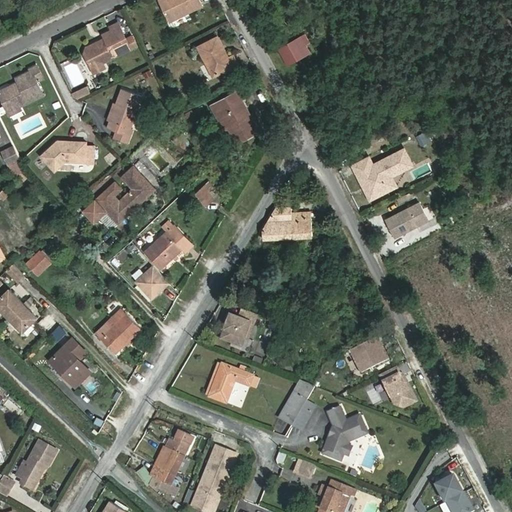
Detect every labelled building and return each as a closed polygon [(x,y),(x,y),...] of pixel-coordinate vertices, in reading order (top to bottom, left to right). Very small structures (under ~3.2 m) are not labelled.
[(200,0),(167,0),(160,3),(169,21),(203,5),(200,0)] [(106,39),(86,48),(85,52),(92,68),(137,46),(133,37),(127,40),(118,23),(111,27),(112,30),(104,35),(106,39)] [(218,37),(198,47),(214,77),(238,65),(234,56),(229,59),(218,37)] [(302,37),(280,49),(288,65),(310,53),(302,37)] [(31,72),(17,78),(19,82),(0,90),(0,94),(6,108),(17,104),(20,106),(44,95),(37,82),(44,78),(38,66),(30,69),(31,72)] [(79,100),(91,94),(88,86),(72,94),(74,98),(79,100)] [(123,89),(118,104),(111,122),(118,125),(116,131),(130,137),(133,129),(131,128),(142,96),(123,89)] [(234,93),(212,105),(219,120),(224,117),(238,144),(260,132),(244,102),(240,104),(234,93)] [(6,108),(10,115),(22,109),(20,106),(17,104),(6,108)] [(183,154),(194,146),(185,133),(174,140),(183,154)] [(58,141),(42,156),(42,157),(34,164),(41,171),(49,164),(55,171),(66,161),(87,163),(87,164),(95,165),(96,145),(87,145),(87,142),(58,141)] [(15,147),(2,153),(8,165),(20,159),(15,147)] [(402,149),(373,164),(368,155),(352,164),(364,186),(370,183),(372,185),(370,186),(375,197),(388,190),(384,183),(393,178),(392,175),(389,170),(398,165),(401,170),(411,165),(402,149)] [(389,170),(392,175),(401,170),(398,165),(389,170)] [(151,183),(134,166),(121,177),(132,189),(120,200),(117,198),(124,191),(117,184),(86,213),(96,224),(104,217),(108,213),(119,225),(150,195),(144,189),(151,183)] [(24,181),(28,177),(24,172),(19,176),(24,181)] [(384,183),(388,190),(397,185),(393,178),(384,183)] [(315,180),(305,179),(304,194),(314,195),(315,180)] [(157,189),(151,183),(144,189),(150,195),(157,189)] [(289,185),(285,192),(292,196),(295,189),(289,185)] [(203,188),(196,194),(207,206),(214,200),(203,188)] [(386,219),(395,237),(428,219),(419,202),(386,219)] [(276,208),(263,229),(264,240),(311,237),(310,213),(293,213),(292,207),(276,208)] [(108,213),(104,217),(104,221),(111,229),(114,229),(119,225),(108,213)] [(193,246),(171,221),(163,228),(167,233),(146,252),(161,269),(183,249),(186,252),(193,246)] [(42,251),(27,264),(38,275),(52,262),(42,251)] [(20,283),(27,275),(14,264),(7,272),(20,283)] [(153,264),(135,281),(153,300),(171,283),(153,264)] [(0,307),(10,317),(24,303),(10,289),(0,299),(0,307)] [(24,332),(38,318),(24,303),(10,317),(24,332)] [(225,312),(217,340),(241,347),(244,338),(249,340),(257,313),(239,308),(237,315),(225,312)] [(122,309),(108,324),(113,329),(128,314),(122,309)] [(113,329),(108,324),(97,334),(116,353),(141,328),(128,314),(113,329)] [(389,358),(378,336),(351,350),(362,372),(389,358)] [(74,338),(51,361),(76,387),(91,371),(79,359),(87,352),(74,338)] [(239,370),(223,364),(210,396),(227,403),(236,381),(250,386),(254,376),(244,372),(246,367),(241,366),(239,370)] [(406,379),(402,378),(396,366),(380,374),(395,403),(404,406),(416,400),(406,379)] [(260,378),(254,376),(250,386),(256,388),(260,378)] [(315,386),(301,380),(295,391),(307,398),(315,386)] [(307,398),(295,391),(280,417),(292,424),(297,417),(304,405),(307,398)] [(307,398),(304,405),(312,410),(316,403),(307,398)] [(8,399),(4,406),(17,415),(21,408),(8,399)] [(304,405),(297,417),(292,424),(301,429),(312,410),(304,405)] [(348,445),(350,441),(366,434),(367,431),(362,417),(358,416),(347,421),(341,407),(328,412),(334,426),(336,429),(333,436),(330,437),(324,451),(326,455),(339,460),(343,458),(345,454),(348,445)] [(179,431),(177,437),(191,444),(194,438),(179,431)] [(164,447),(151,474),(144,468),(137,475),(148,486),(151,484),(175,496),(177,491),(170,488),(191,444),(177,437),(175,441),(170,439),(166,448),(164,447)] [(40,440),(28,463),(25,461),(17,475),(24,479),(22,483),(34,490),(48,465),(49,466),(58,450),(40,440)] [(348,445),(345,454),(349,456),(353,447),(348,445)] [(225,450),(216,447),(212,456),(221,460),(225,450)] [(237,455),(225,450),(221,460),(212,456),(195,500),(216,508),(237,455)] [(313,465),(299,460),(296,469),(309,474),(313,465)] [(448,499),(454,511),(467,511),(476,508),(466,489),(465,489),(455,470),(435,481),(445,500),(448,499)] [(14,483),(3,477),(0,483),(11,490),(14,483)] [(323,486),(321,493),(323,494),(318,506),(322,508),(320,511),(343,511),(353,489),(333,481),(330,488),(323,486)] [(11,490),(0,483),(0,492),(7,496),(11,490)] [(214,511),(216,508),(195,500),(193,505),(211,511),(214,511)] [(129,511),(111,501),(104,511),(129,511)] [(413,506),(418,511),(424,511),(427,510),(419,501),(413,506)]
